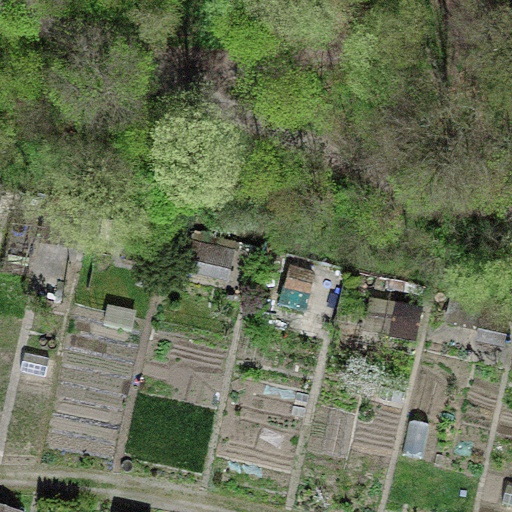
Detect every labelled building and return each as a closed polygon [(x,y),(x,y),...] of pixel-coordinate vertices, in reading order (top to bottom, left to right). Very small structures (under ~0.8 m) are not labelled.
[(30,295),(63,301),(77,224),(44,218),(30,295)] [(184,268),(229,280),(236,254),(190,243),(184,268)] [(278,302),(334,315),(343,275),(288,261),(278,302)] [(345,326),(417,341),(424,305),(352,290),(345,326)] [(476,341),(505,347),(511,315),(511,308),(452,295),(446,322),(478,329),(476,341)] [(0,347),(16,349),(18,329),(0,327),(0,347)] [(181,359),(203,364),(206,349),(184,344),(181,359)] [(0,511),(23,511),(24,511),(0,503),(0,511)]
